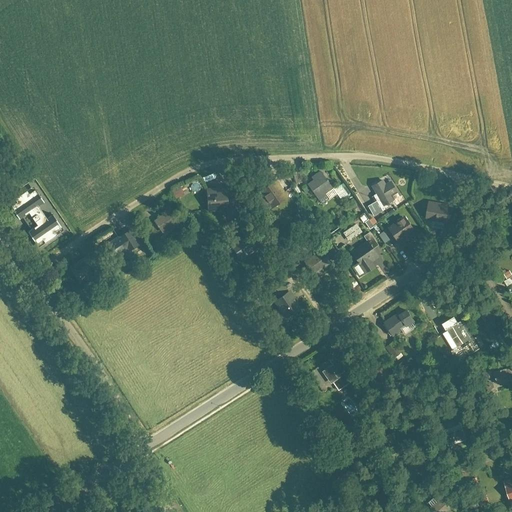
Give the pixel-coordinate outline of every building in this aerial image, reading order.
[(320,170),(305,180),(318,198),(333,187),(320,170)] [(384,178),(373,184),(384,204),(394,199),(392,193),(398,190),(393,180),(387,184),(384,178)] [(262,188),(274,206),(287,197),(275,179),(262,188)] [(181,184),(172,188),(176,196),(184,193),(181,184)] [(29,229),(38,243),(61,227),(53,214),(48,218),(39,204),(43,202),(32,186),(15,197),(16,199),(10,203),(20,217),(23,215),(31,228),(29,229)] [(208,208),(227,207),(226,188),(207,188),(208,208)] [(378,199),(369,204),(375,214),(383,209),(378,199)] [(429,203),(425,220),(448,224),(451,207),(429,203)] [(151,221),(159,234),(176,224),(168,211),(151,221)] [(398,245),(417,233),(406,216),(387,228),(398,245)] [(357,223),(344,231),(350,240),(363,232),(357,223)] [(124,233),(131,245),(139,240),(131,228),(124,233)] [(237,244),(244,256),(267,241),(259,229),(237,244)] [(104,246),(112,258),(131,245),(124,233),(104,246)] [(373,261),(379,257),(370,242),(348,256),(361,275),(376,266),(373,261)] [(322,248),(306,259),(314,271),(331,261),(322,248)] [(70,266),(79,282),(95,272),(86,256),(70,266)] [(283,318),(299,309),(289,292),(273,301),(283,318)] [(408,310),(401,314),(400,312),(386,322),(395,335),(416,320),(408,310)] [(455,315),(443,322),(447,328),(459,320),(455,315)] [(462,320),(449,329),(454,336),(457,335),(470,355),(483,346),(469,324),(466,326),(462,320)] [(379,353),(372,357),(375,363),(371,365),(380,381),(391,375),(379,353)] [(350,368),(341,373),(335,363),(326,368),(340,391),(353,383),(349,375),(353,373),(350,368)] [(511,366),(495,371),(498,379),(510,376),(511,382),(511,381),(511,366)] [(461,425),(444,431),(448,444),(465,438),(461,425)] [(397,432),(385,436),(391,452),(404,447),(397,432)] [(440,492),(429,501),(434,507),(426,511),(443,511),(451,506),(440,492)]
